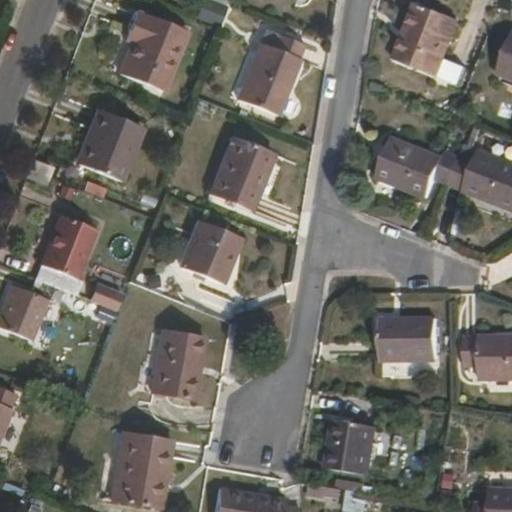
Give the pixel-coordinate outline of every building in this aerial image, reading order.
[(459,24),(417,7),(395,62),(454,86),(460,68),(444,62),(459,24)] [(135,38),(131,45),(119,76),(165,94),(188,34),(138,14),(129,35),(135,38)] [(267,32),(261,46),(272,51),(278,37),(267,32)] [(126,43),(131,45),(135,38),(129,35),(126,43)] [(272,51),(261,46),(238,103),(278,118),(306,48),(278,37),(272,51)] [(511,82),(511,39),(498,77),(511,82)] [(122,185),(142,131),(98,114),(90,133),(93,134),(79,168),(122,185)] [(252,213),(274,157),(232,141),(211,197),(252,213)] [(435,183),(450,188),(460,161),(446,155),(443,162),(392,141),(376,181),(429,201),(435,183)] [(460,161),(450,188),(511,212),(511,166),(466,148),(460,161)] [(46,188),(52,171),(33,164),(27,181),(46,188)] [(60,219),(35,283),(63,294),(71,297),(94,232),(60,219)] [(222,288),(240,242),(198,224),(180,271),(222,288)] [(63,294),(35,283),(30,296),(11,288),(0,317),(0,332),(31,344),(47,302),(59,307),(63,294)] [(92,284),(88,304),(118,310),(122,290),(92,284)] [(438,364),(437,321),(382,323),(382,364),(438,364)] [(194,361),(201,362),(204,341),(162,333),(152,396),(191,403),(195,376),(192,375),(194,361)] [(480,384),(511,382),(511,339),(465,341),(465,370),(480,370),(480,384)] [(194,403),(201,362),(194,361),(192,375),(195,376),(191,403),(194,403)] [(0,437),(16,399),(0,392),(0,437)] [(368,479),(377,431),(335,425),(327,472),(368,479)] [(156,511),(160,511),(172,444),(122,436),(112,504),(156,511)] [(445,477),(439,511),(447,511),(448,511),(450,498),(447,497),(450,478),(445,477)] [(350,493),(356,494),(357,486),(339,483),(338,491),(350,493)] [(326,489),(311,487),(309,497),(324,500),(326,489)] [(286,503),(219,492),(215,511),(299,511),(300,511),(286,510),(286,503)] [(475,511),(511,511),(511,493),(491,493),(491,507),(476,507),(475,511)] [(348,495),(345,510),(355,511),(364,511),(367,499),(348,495)]
